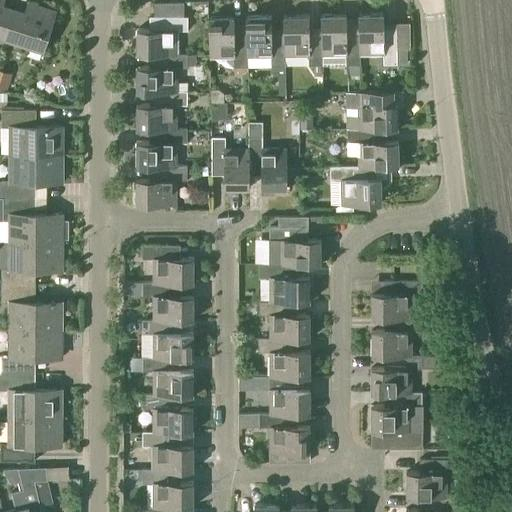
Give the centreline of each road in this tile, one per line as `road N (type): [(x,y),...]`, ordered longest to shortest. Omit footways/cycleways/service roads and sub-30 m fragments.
road 1 (residential): [(343,472),(227,476),(224,222),(98,219)]
road 2 (residential): [(457,215),(373,226),(345,258),(343,472)]
road 3 (residential): [(97,511),(98,219)]
road 4 (residential): [(511,465),(489,391),(457,215)]
road 5 (residential): [(98,219),(97,0)]
road 6 (residential): [(457,215),(434,0)]
